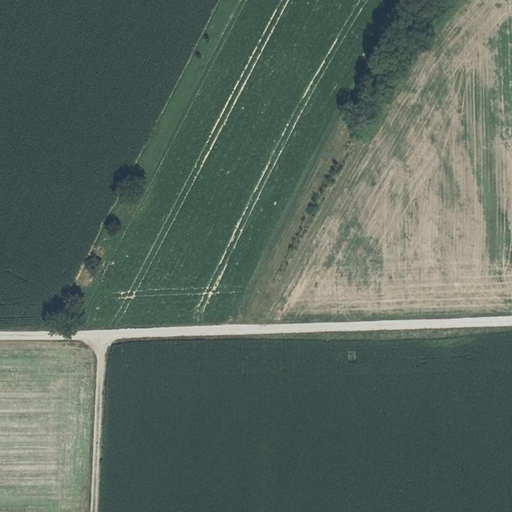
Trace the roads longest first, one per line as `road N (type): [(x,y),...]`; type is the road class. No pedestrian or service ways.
road 1 (unclassified): [(0,336),(511,321)]
road 2 (track): [(102,335),(93,511)]
